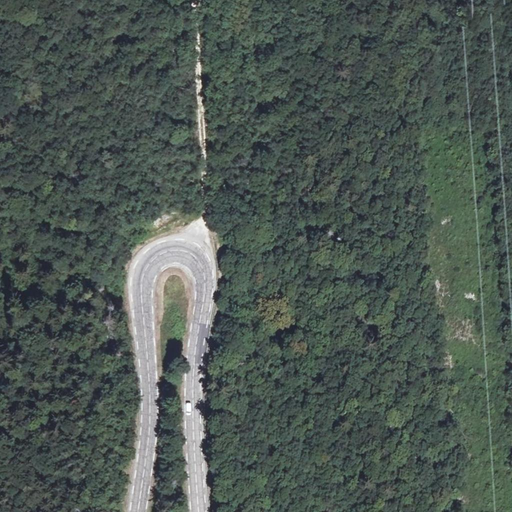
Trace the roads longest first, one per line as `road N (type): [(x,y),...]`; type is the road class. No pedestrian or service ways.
road 1 (secondary): [(137,511),(148,412),(143,275),(174,251),(196,258),(205,278),(196,375),(203,511)]
road 2 (track): [(194,0),(205,278)]
